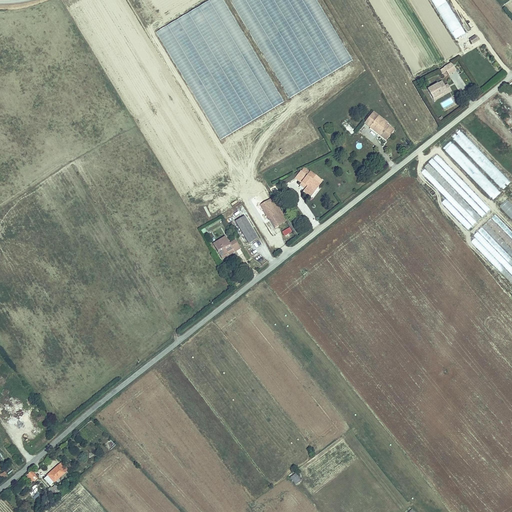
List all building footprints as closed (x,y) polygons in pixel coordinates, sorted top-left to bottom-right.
[(220,139),(283,103),(224,0),(210,0),(157,31),(175,61),(180,58),(184,64),(188,61),(196,74),(202,71),(208,81),(203,84),(205,86),(203,87),(208,94),(203,97),(205,100),(200,103),(220,139)] [(232,0),(285,98),(350,64),(316,0),(232,0)] [(432,0),(453,40),(464,34),(446,0),(432,0)] [(475,34),(468,38),(472,43),(478,39),(475,34)] [(476,85),(460,55),(450,60),(452,64),(459,61),(472,87),(476,85)] [(450,62),(439,69),(441,72),(445,70),(448,74),(455,69),(450,62)] [(441,80),(427,88),(432,98),(447,90),(444,85),(441,80)] [(447,83),(444,85),(447,90),(432,98),(433,100),(451,90),(447,83)] [(363,125),(367,128),(369,125),(378,132),(375,135),(384,141),(392,130),(384,124),(385,123),(372,113),(363,125)] [(345,119),(341,123),(351,135),(355,131),(345,119)] [(367,128),(375,135),(378,132),(369,125),(367,128)] [(452,138),(502,188),(509,180),(460,131),(452,138)] [(501,192),(451,142),(443,150),(494,200),(501,192)] [(482,218),(490,209),(437,155),(420,172),(473,226),(482,217),(482,218)] [(310,173),(304,168),(301,172),(295,179),(302,183),(300,186),(305,189),(303,192),(308,196),(317,184),(318,186),(322,181),(310,172),(310,173)] [(317,184),(308,196),(310,197),(318,186),(317,184)] [(270,199),(266,202),(279,224),(283,222),(270,199)] [(511,220),(511,203),(507,199),(499,208),(511,220)] [(279,224),(266,202),(261,205),(270,220),(266,222),(272,232),(276,229),(275,227),(279,224)] [(511,284),(511,231),(495,214),(491,218),(491,219),(486,223),(487,223),(473,236),(475,238),(471,242),(511,284)] [(258,238),(245,216),(236,222),(249,243),(258,238)] [(281,232),(285,236),(291,232),(288,227),(281,232)] [(227,236),(215,242),(224,256),(229,252),(234,248),(236,251),(241,248),(236,239),(231,242),(227,236)] [(224,256),(225,258),(236,251),(234,248),(229,252),(224,256)] [(60,464),(49,474),(55,481),(66,471),(60,464)] [(33,471),(27,476),(32,482),(38,477),(33,471)] [(295,484),(301,479),(295,472),(289,477),(295,484)] [(54,496),(62,490),(57,484),(53,488),(51,486),(48,489),(54,496)] [(35,500),(40,494),(37,491),(31,497),(35,500)]
